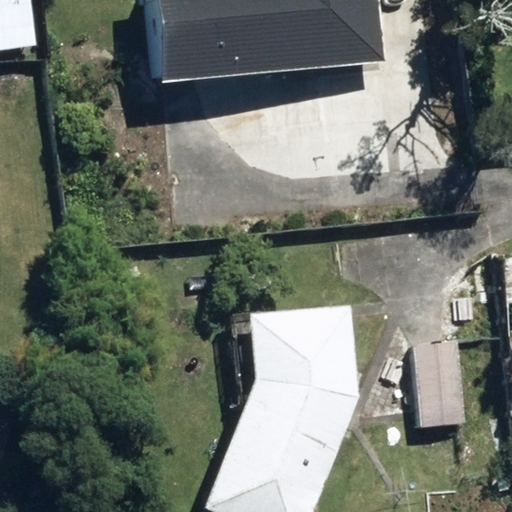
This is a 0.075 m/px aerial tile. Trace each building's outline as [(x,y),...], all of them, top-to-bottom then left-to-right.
[(0,0),(0,58),(34,54),(26,0),(0,0)] [(146,0),(158,99),(383,73),(375,0),(146,0)] [(107,111),(110,141),(136,138),(133,109),(107,111)] [(203,511),(313,511),(355,408),(347,318),(246,327),(252,392),(203,511)] [(409,352),(419,435),(463,430),(453,348),(447,348),(446,336),(417,340),(418,351),(409,352)]
